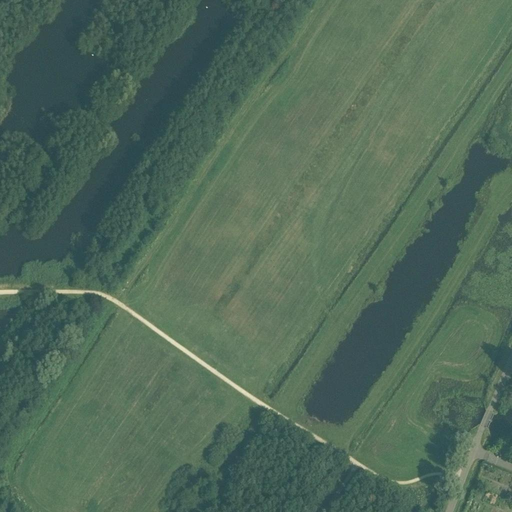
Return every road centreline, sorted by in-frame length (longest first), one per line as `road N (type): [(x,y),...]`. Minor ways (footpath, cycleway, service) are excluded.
road 1 (track): [(276,417),(511,67)]
road 2 (track): [(132,313),(342,0)]
road 3 (track): [(337,453),(511,195)]
road 4 (track): [(0,478),(12,478),(132,313)]
road 5 (unclassified): [(449,511),(511,359)]
